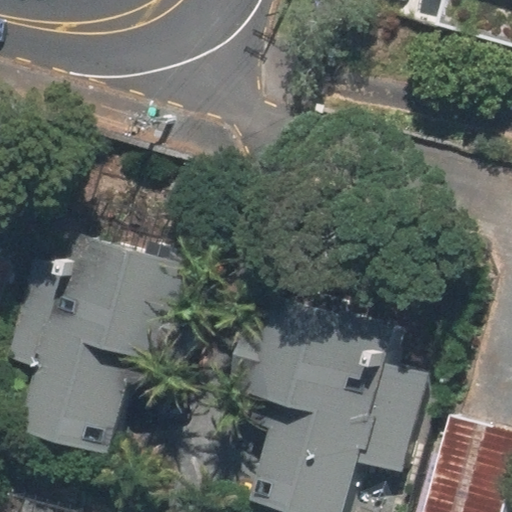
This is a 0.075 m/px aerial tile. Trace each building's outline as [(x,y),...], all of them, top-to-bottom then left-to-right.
[(511,0),(460,0),(454,22),(511,38),(511,0)] [(55,365),(41,425),(134,447),(157,348),(202,358),(226,255),(118,230),(100,306),(35,291),(20,357),(55,365)] [(0,351),(24,243),(0,237),(0,351)] [(256,384),(289,393),(282,420),(296,424),(278,496),(343,511),(371,511),(383,466),(425,476),(452,369),(418,361),(428,319),(281,282),(256,384)] [(511,511),(511,421),(462,409),(436,511),(511,511)]
